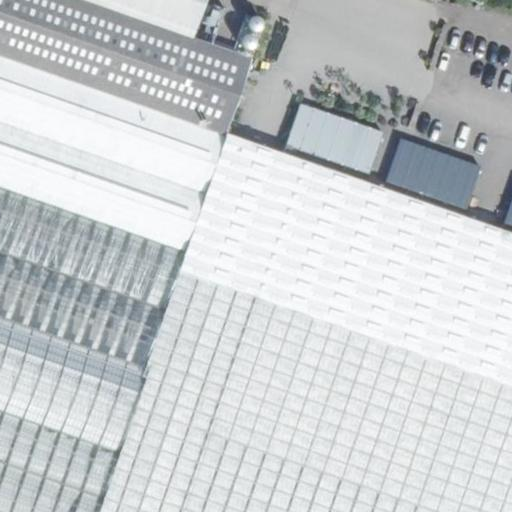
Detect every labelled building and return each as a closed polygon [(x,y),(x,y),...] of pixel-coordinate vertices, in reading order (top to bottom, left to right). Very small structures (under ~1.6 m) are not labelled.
[(0,0),(0,511),(86,511),(254,30),(193,10),(165,0),(0,0)] [(165,0),(193,10),(196,0),(165,0)] [(295,104),(282,144),(367,173),(380,133),(295,104)] [(396,139),(382,180),(464,208),(478,168),(396,139)] [(511,224),(511,184),(500,221),(511,224)]
